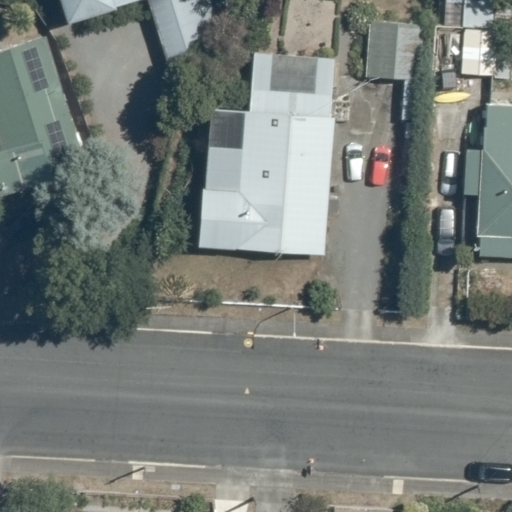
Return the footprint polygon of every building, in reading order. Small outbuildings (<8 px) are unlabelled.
[(122,0),(147,0),(173,74),(214,60),(193,0),(63,0),(69,17),(122,0)] [(335,0),(281,0),(280,49),(251,48),(248,105),(207,104),(202,244),(325,249),(335,0)] [(492,0),(460,0),(460,24),(492,24),(492,0)] [(406,22),(367,18),(363,74),(402,77),(406,22)] [(0,192),(81,170),(43,35),(0,47),(0,192)] [(511,253),(511,102),(487,102),(486,147),(468,146),(468,192),(479,192),(478,253),(511,253)]
